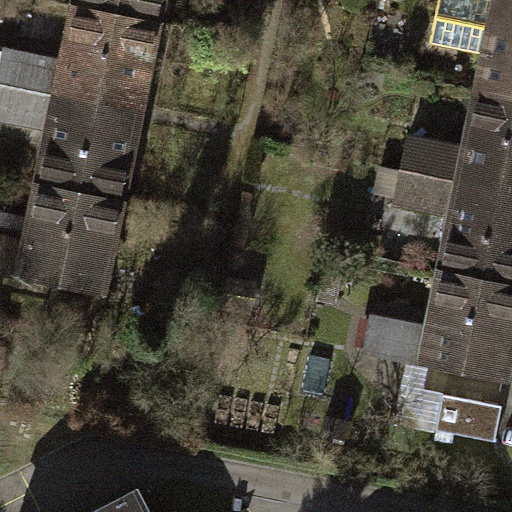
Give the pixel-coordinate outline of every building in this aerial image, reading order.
[(73,0),(72,7),(151,22),(155,0),(73,0)] [(482,59),(476,91),(511,98),(511,0),(441,0),(432,48),(482,59)] [(62,57),(55,94),(134,110),(151,22),(72,7),(62,57)] [(6,46),(0,77),(0,83),(55,94),(62,57),(6,46)] [(0,114),(49,124),(55,94),(0,83),(0,114)] [(464,147),(458,182),(511,192),(511,98),(476,91),(464,147)] [(49,124),(38,180),(118,196),(134,110),(55,94),(49,124)] [(407,136),(400,170),(458,182),(464,147),(407,136)] [(452,211),(458,182),(400,170),(394,200),(452,211)] [(38,180),(27,240),(20,277),(99,292),(118,196),(38,180)] [(452,211),(440,268),(511,282),(511,192),(458,182),(452,211)] [(0,272),(20,277),(27,240),(0,235),(0,272)] [(511,282),(440,268),(429,322),(421,363),(504,380),(511,340),(511,282)] [(99,292),(56,291),(52,313),(89,321),(99,292)] [(363,352),(421,363),(429,322),(371,311),(363,352)] [(452,392),(446,427),(503,437),(509,402),(452,392)] [(149,511),(141,495),(105,511),(149,511)]
